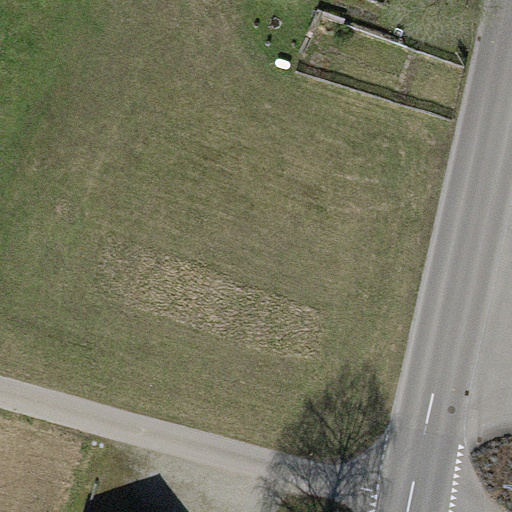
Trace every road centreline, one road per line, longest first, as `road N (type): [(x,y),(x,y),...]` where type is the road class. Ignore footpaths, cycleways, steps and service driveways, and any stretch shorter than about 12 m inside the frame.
road 1 (tertiary): [(412,511),(511,62)]
road 2 (residential): [(0,390),(354,489),(406,511)]
